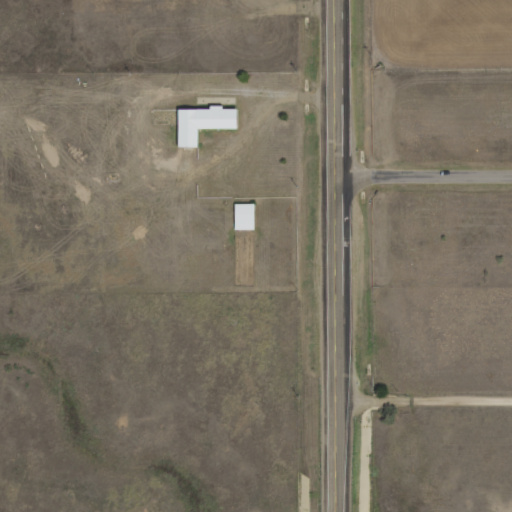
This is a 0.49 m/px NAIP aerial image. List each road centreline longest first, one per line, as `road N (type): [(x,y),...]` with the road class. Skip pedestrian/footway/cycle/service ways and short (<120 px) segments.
road 1 (primary): [(338,511),(340,0)]
road 2 (residential): [(340,177),(511,176)]
